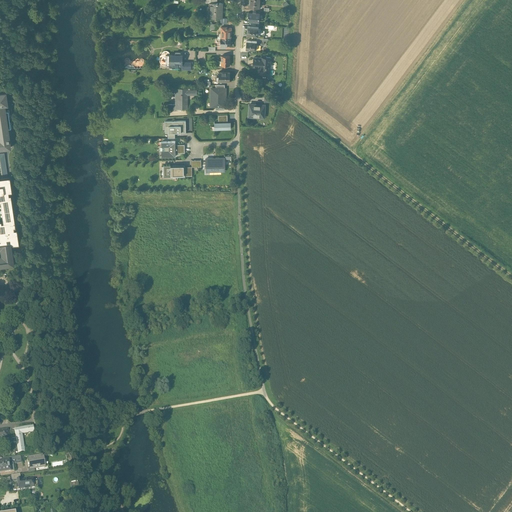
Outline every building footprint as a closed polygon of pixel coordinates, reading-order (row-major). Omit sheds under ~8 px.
[(217,3),(216,3),(210,3),(209,3),(209,17),(221,18),(222,18),(223,3),(217,3)] [(256,12),(253,12),(253,13),(249,12),(249,19),(251,19),(251,20),(257,21),(259,21),(260,13),(256,13),(256,12)] [(259,27),(247,26),(247,35),(257,36),(258,36),(258,35),(264,36),(264,31),(260,31),(260,29),(258,29),(259,27)] [(227,27),(221,27),(221,38),(231,38),(231,33),(231,29),(227,29),(227,27)] [(231,38),(221,38),(221,47),(224,47),(224,45),(231,45),(231,38)] [(257,41),(247,40),(246,49),(255,49),(257,49),(258,45),(258,41),(257,41)] [(179,52),(176,52),(176,55),(166,55),(166,66),(175,66),(176,67),(178,67),(178,66),(182,66),(182,62),(182,55),(179,55),(179,52)] [(229,55),(221,55),(221,65),(230,65),(229,55)] [(267,58),(254,57),(253,66),(261,67),(261,73),(260,73),(260,74),(270,74),(271,57),(267,57),(267,58)] [(230,72),(226,72),(222,72),(219,72),(219,77),(219,81),(230,81),(230,72)] [(210,87),(210,107),(216,107),(216,109),(224,110),(224,107),(227,107),(227,87),(225,87),(225,85),(216,85),(216,87),(210,87)] [(187,88),(176,88),(176,108),(186,108),(186,100),(187,100),(187,95),(197,95),(197,90),(187,90),(187,88)] [(0,265),(15,264),(12,244),(19,243),(17,228),(13,228),(13,226),(17,225),(13,193),(9,193),(9,190),(12,190),(10,175),(0,176),(0,148),(3,148),(11,147),(5,102),(8,102),(6,90),(0,90),(0,265)] [(265,105),(250,104),(249,116),(255,117),(255,114),(265,115),(265,105)] [(165,134),(187,133),(187,120),(165,120),(165,134)] [(215,122),(216,130),(232,130),(231,122),(229,122),(219,122),(215,122)] [(161,157),(176,157),(176,154),(185,154),(184,145),(176,145),(176,141),(161,142),(161,157)] [(206,168),(226,167),(226,156),(206,157),(206,168)] [(164,176),(185,175),(185,166),(164,167),(164,176)] [(33,426),(14,429),(18,452),(25,451),(22,434),(34,432),(33,426)] [(7,429),(0,430),(0,444),(2,444),(1,439),(9,438),(7,429)] [(43,456),(28,458),(30,469),(34,469),(44,467),(42,456),(43,456)] [(9,461),(0,462),(0,473),(10,472),(9,463),(9,461)] [(33,479),(25,479),(21,480),(21,478),(17,479),(17,484),(14,484),(15,489),(38,486),(37,481),(33,482),(33,479)]
